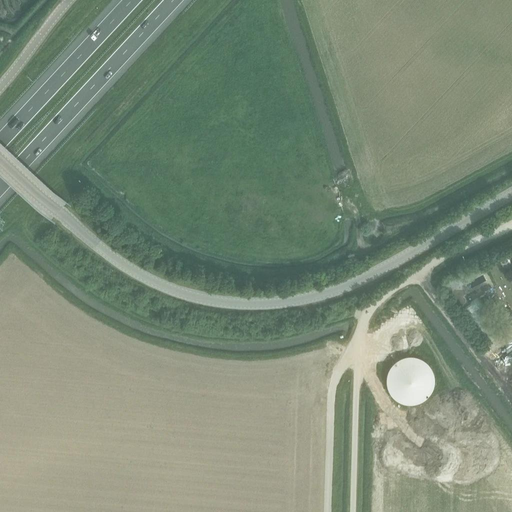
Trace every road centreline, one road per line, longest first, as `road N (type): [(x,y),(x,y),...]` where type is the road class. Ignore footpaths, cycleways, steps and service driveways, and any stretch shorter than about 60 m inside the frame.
road 1 (tertiary): [(511,196),(346,289),(298,302),(219,304),(123,265),(0,155)]
road 2 (unclassified): [(352,511),(359,317),(511,226)]
road 3 (motorway): [(0,188),(175,0)]
road 4 (motorway): [(133,0),(0,143)]
